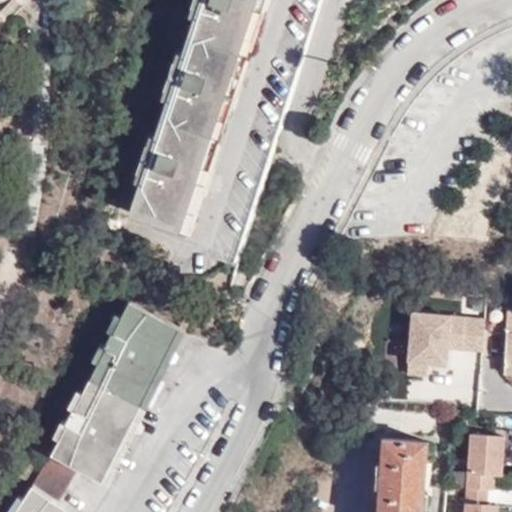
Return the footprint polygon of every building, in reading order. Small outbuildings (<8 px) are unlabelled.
[(140,215),(191,232),(261,0),(197,0),(193,15),(201,17),(189,54),(182,52),(168,99),(174,101),(164,137),(156,135),(141,182),(148,184),(140,215)] [(261,0),(191,232),(199,234),(216,181),(241,99),(269,8),(271,0),(261,0)] [(118,489),(192,333),(139,305),(64,462),(44,496),(33,511),(75,511),(72,510),(93,476),(118,489)] [(503,374),(511,373),(511,308),(506,308),(503,374)] [(481,385),(481,315),(409,315),(409,386),(481,385)] [(199,337),(192,333),(118,489),(125,492),(143,455),(181,375),(199,337)] [(468,436),(466,511),(501,511),(502,503),(504,503),(505,437),(468,436)] [(419,511),(421,490),(424,442),(381,439),(376,511),(419,511)]
